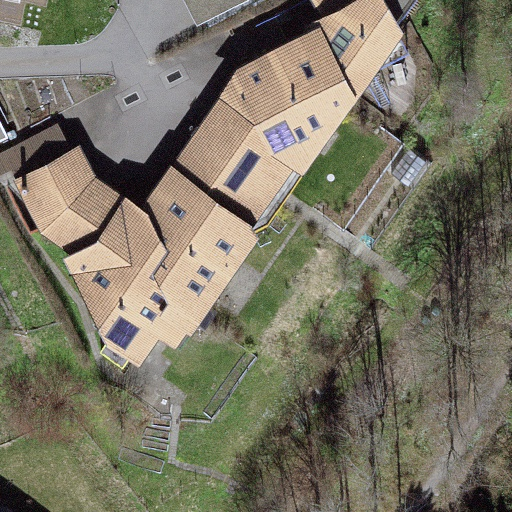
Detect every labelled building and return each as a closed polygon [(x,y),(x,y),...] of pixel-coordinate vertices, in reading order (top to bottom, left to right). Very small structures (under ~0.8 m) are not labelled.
[(0,0),(0,31),(21,36),(26,12),(54,18),(58,0),(0,0)] [(188,0),(204,32),(268,0),(188,0)] [(314,0),(325,21),(317,41),(345,92),(409,0),(314,0)] [(308,145),(345,92),(317,41),(292,54),(285,64),(280,61),(265,68),(249,59),(237,65),(243,76),(203,131),(288,191),(315,151),(308,145)] [(265,222),(288,191),(203,131),(143,216),(178,283),(168,299),(189,314),(247,232),(265,222)] [(138,345),(168,299),(178,283),(143,216),(90,179),(74,150),(16,180),(41,227),(78,253),(76,255),(114,328),(138,345)]
